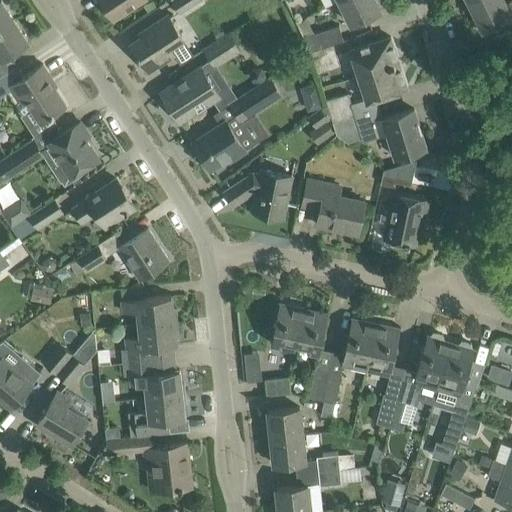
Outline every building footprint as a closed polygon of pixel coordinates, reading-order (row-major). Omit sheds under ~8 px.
[(2,0),(0,0),(0,27),(14,18),(2,0)] [(102,0),(114,18),(141,0),(102,0)] [(199,0),(173,0),(181,12),(199,0)] [(340,0),(352,23),(380,9),(375,0),(340,0)] [(479,0),(471,4),(483,28),(501,20),(511,14),(511,0),(509,0),(505,2),(503,0),(479,0)] [(184,37),(169,14),(154,24),(156,27),(130,43),(148,70),(175,53),(170,46),(184,37)] [(333,41),(343,38),(339,24),(314,32),(313,30),(307,16),(297,21),(310,48),(333,41)] [(0,27),(0,59),(29,41),(14,18),(0,27)] [(218,39),(205,47),(211,58),(216,65),(217,64),(240,49),(229,32),(218,39)] [(351,48),(359,74),(399,61),(391,35),(351,48)] [(310,50),(317,72),(340,65),(333,41),(310,48),(311,50),(310,50)] [(359,74),(367,100),(407,87),(399,61),(359,74)] [(0,75),(0,96),(9,90),(16,101),(23,97),(31,108),(21,114),(36,136),(57,122),(52,114),(66,104),(49,78),(52,77),(43,62),(23,75),(17,65),(0,75)] [(178,79),(161,90),(180,120),(197,110),(220,95),(222,94),(202,63),(201,64),(178,79)] [(237,112),(193,141),(214,172),(215,172),(211,167),(230,155),(233,158),(247,149),(246,148),(257,141),(244,120),(284,95),(271,74),(229,101),(237,112)] [(316,82),(300,86),(307,110),(323,105),(316,82)] [(356,114),(348,91),(326,99),(333,121),(356,114)] [(321,106),(308,115),(317,127),(326,120),(330,118),(321,106)] [(374,120),(377,133),(387,130),(394,156),(426,146),(414,108),(374,120)] [(337,133),(348,141),(362,136),(356,114),(333,121),(337,133)] [(317,127),(310,132),(318,143),(334,131),(326,120),(317,127)] [(59,162),(52,166),(61,180),(63,179),(66,183),(82,173),(79,169),(98,157),(86,137),(89,134),(80,121),(50,140),(51,142),(48,144),(59,162)] [(10,152),(0,158),(0,178),(2,181),(44,153),(33,137),(10,152)] [(411,184),(417,158),(384,168),(381,182),(395,185),(396,180),(411,184)] [(225,190),(234,204),(255,190),(257,193),(255,195),(252,209),(284,216),(293,174),(261,168),(260,172),(254,171),(225,190)] [(88,196),(89,197),(74,207),(82,220),(97,210),(106,224),(135,205),(117,177),(88,196)] [(303,203),(320,207),(317,223),(358,232),(365,199),(339,193),(341,184),(308,177),(303,203)] [(425,216),(429,198),(393,190),(383,237),(417,244),(423,216),(425,216)] [(12,225),(20,237),(39,225),(40,226),(63,211),(54,197),(12,225)] [(120,244),(141,278),(170,259),(148,226),(120,244)] [(107,255),(99,242),(78,255),(87,269),(107,255)] [(0,269),(10,263),(0,249),(0,269)] [(139,309),(140,322),(174,319),(171,294),(143,297),(142,285),(116,288),(118,301),(123,300),(124,311),(139,309)] [(283,339),(296,341),(303,306),(280,301),(271,342),(282,344),(283,339)] [(296,341),(310,345),(309,350),(320,352),(328,311),(303,306),(296,341)] [(353,367),(366,370),(377,321),(352,316),(344,357),(355,359),(353,367)] [(123,347),(124,361),(162,357),(161,345),(177,343),(174,319),(140,322),(141,335),(127,336),(128,347),(123,347)] [(366,370),(390,375),(392,367),(401,326),(377,321),(366,370)] [(405,367),(397,396),(411,399),(418,399),(422,383),(437,388),(451,340),(445,338),(444,333),(433,330),(430,334),(428,333),(422,352),(416,369),(405,367)] [(451,340),(437,388),(461,395),(458,404),(468,407),(476,384),(465,380),(469,366),(472,359),(475,347),(472,346),(471,342),(462,339),(458,342),(451,340)] [(45,361),(57,371),(73,353),(61,343),(45,361)] [(0,394),(1,396),(0,397),(12,406),(25,391),(33,381),(42,371),(23,355),(15,364),(0,351),(0,394)] [(57,371),(69,381),(85,363),(73,353),(57,371)] [(146,383),(148,396),(182,392),(179,368),(163,369),(162,357),(124,361),(126,374),(132,373),(133,385),(146,383)] [(511,369),(492,362),(487,376),(509,384),(511,373),(511,369)] [(261,366),(246,367),(247,380),(262,379),(261,366)] [(310,396),(323,399),(329,368),(316,366),(310,396)] [(335,401),(336,402),(342,371),(329,368),(323,399),(324,399),(335,401)] [(265,377),(267,394),(291,392),(289,375),(265,377)] [(511,385),(496,384),(495,393),(511,395),(511,385)] [(38,422),(51,430),(51,429),(57,432),(56,433),(72,443),(88,417),(67,404),(71,397),(58,389),(38,422)] [(128,411),(131,434),(170,430),(169,418),(185,417),(182,392),(148,396),(149,408),(128,411)] [(379,411),(376,422),(390,426),(397,396),(384,392),(379,411)] [(397,396),(390,426),(403,430),(411,399),(397,396)] [(322,414),(333,416),(335,401),(324,399),(322,414)] [(268,409),(271,436),(303,432),(300,405),(268,409)] [(464,421),(450,417),(442,442),(455,446),(464,421)] [(271,436),(274,463),(306,459),(303,432),(271,436)] [(132,451),(131,434),(105,436),(107,453),(132,451)] [(157,462),(160,488),(192,485),(187,441),(144,445),(146,463),(157,462)] [(511,446),(507,461),(493,456),(483,453),(479,462),(490,466),(511,473),(511,446)] [(318,454),(319,469),(340,467),(338,453),(318,454)] [(511,473),(490,466),(487,473),(501,478),(495,497),(511,503),(511,473)] [(319,469),(320,483),(341,481),(340,467),(319,469)] [(441,492),(456,500),(462,489),(447,481),(441,492)] [(277,486),(279,511),(291,511),(311,510),(309,483),(277,486)] [(387,483),(382,500),(400,505),(405,489),(387,483)]
